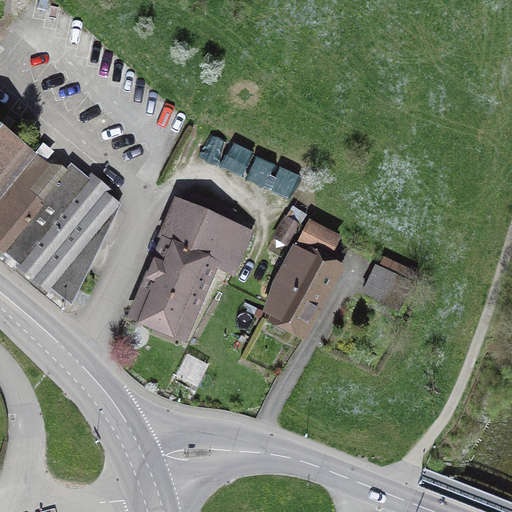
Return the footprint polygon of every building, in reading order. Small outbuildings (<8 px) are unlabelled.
[(0,139),(0,174),(17,154),(0,139)] [(34,155),(0,196),(0,245),(6,250),(9,248),(69,298),(115,207),(72,171),(62,183),(57,179),(42,197),(47,201),(42,207),(26,194),(49,166),(34,155)] [(292,198),(300,176),(257,161),(249,183),(292,198)] [(235,271),(251,233),(228,223),(233,213),(187,193),(175,220),(179,221),(163,257),(157,254),(133,310),(186,332),(216,263),(235,271)] [(286,219),(275,237),(289,245),(299,227),(286,219)] [(275,284),(265,311),(302,332),(335,271),(323,264),(337,237),(309,223),(296,250),(293,248),(275,284)] [(385,259),(366,296),(399,312),(416,274),(385,259)]
